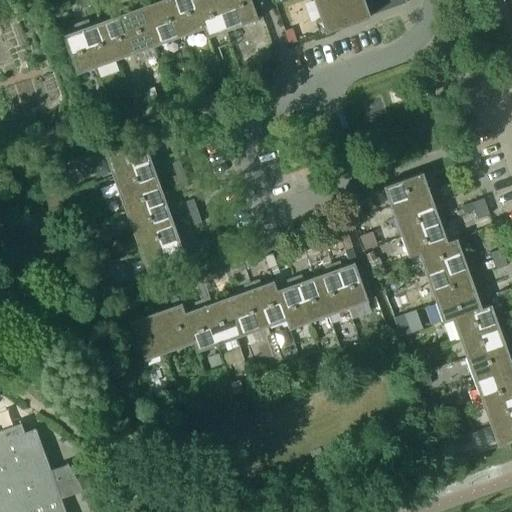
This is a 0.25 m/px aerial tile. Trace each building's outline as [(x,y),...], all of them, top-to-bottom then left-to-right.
[(63,12),(62,10),(58,0),(50,4),(54,16),(63,12)] [(154,46),(184,35),(171,0),(156,0),(150,2),(157,22),(147,26),(154,46)] [(203,29),(192,0),(171,0),(184,35),(202,29),(203,29)] [(192,0),(203,29),(202,29),(206,38),(226,31),(219,11),(229,8),(226,0),(192,0)] [(226,0),(229,8),(219,11),(226,31),(257,20),(249,0),(226,0)] [(312,0),(324,32),(407,2),(405,0),(312,0)] [(131,9),(130,6),(118,10),(134,53),(154,46),(147,26),(157,22),(150,2),(131,9)] [(110,13),(111,16),(101,20),(115,60),(134,53),(118,10),(110,13)] [(88,24),(87,21),(80,24),(95,67),(115,60),(101,20),(88,24)] [(76,74),(95,67),(80,24),(72,27),(73,29),(61,34),(76,74)] [(164,145),(172,142),(169,132),(160,135),(164,145)] [(104,156),(112,176),(155,161),(152,153),(149,154),(144,142),(104,156)] [(455,156),(458,164),(470,160),(467,152),(455,156)] [(158,168),(155,161),(112,176),(119,196),(158,182),(154,170),(158,168)] [(183,172),(179,161),(171,163),(175,175),(183,172)] [(42,179),(39,169),(32,171),(36,181),(42,179)] [(175,175),(180,187),(188,184),(183,172),(175,175)] [(382,186),(390,207),(410,200),(413,210),(433,203),(425,181),(429,179),(426,172),(422,173),(422,172),(382,186)] [(51,178),(36,183),(41,198),(56,192),(51,178)] [(162,192),(158,182),(119,196),(126,215),(169,199),(166,191),(162,192)] [(50,213),(64,209),(65,209),(61,194),(60,194),(46,198),(50,213)] [(471,202),(474,210),(486,206),(483,198),(471,202)] [(172,207),(169,199),(126,215),(132,234),(172,220),(168,208),(172,207)] [(197,211),(193,199),(185,202),(189,213),(197,211)] [(390,207),(400,237),(444,222),(441,213),(437,215),(433,203),(413,210),(410,200),(390,207)] [(474,210),(477,219),(489,214),(486,206),(474,210)] [(189,213),(193,225),(201,222),(197,211),(189,213)] [(176,231),(172,220),(132,234),(139,253),(183,238),(180,230),(176,231)] [(447,229),(444,222),(400,237),(408,257),(417,253),(447,242),(447,241),(443,230),(447,229)] [(372,231),(359,236),(364,248),(376,244),(372,231)] [(352,247),(348,235),(340,238),(344,250),(352,247)] [(185,245),(183,238),(139,253),(146,273),(186,259),(182,247),(185,245)] [(203,253),(211,250),(207,238),(199,240),(203,253)] [(456,238),(447,241),(447,242),(417,253),(424,273),(444,266),(448,276),(468,269),(460,247),(463,245),(460,238),(457,239),(456,238)] [(308,258),(320,254),(317,246),(305,250),(308,258)] [(504,256),(501,248),(489,252),(492,261),(504,256)] [(305,250),(293,254),(296,263),(308,258),(305,250)] [(364,255),(368,263),(377,259),(373,251),(364,255)] [(264,256),(264,257),(268,268),(276,265),(272,253),(264,256)] [(246,268),(258,264),(255,255),(243,260),(246,268)] [(507,265),(504,256),(492,261),(495,269),(507,265)] [(243,260),(231,264),(233,272),(246,268),(243,260)] [(340,262),(332,265),(347,308),(368,301),(353,261),(341,266),(340,262)] [(325,271),(313,276),(328,316),(347,308),(332,265),(324,268),(325,271)] [(424,273),(435,303),(478,288),(475,279),(472,281),(468,269),(448,276),(444,266),(424,273)] [(201,284),(213,280),(210,271),(198,276),(201,284)] [(198,276),(185,280),(188,288),(201,284),(198,276)] [(301,276),(294,279),(309,322),(328,316),(313,276),(303,280),(301,276)] [(290,329),(309,322),(294,279),(286,282),(287,285),(276,289),(275,289),(287,319),(287,320),(290,329)] [(33,280),(13,292),(23,308),(43,296),(33,280)] [(259,281),(250,284),(266,327),(287,320),(287,319),(275,289),(276,289),(272,280),(260,284),(259,281)] [(235,338),(266,327),(250,284),(243,286),(244,290),(233,294),(240,315),(229,319),(235,338)] [(166,287),(154,291),(157,300),(169,295),(166,287)] [(481,295),(478,288),(435,303),(442,323),(451,319),(482,308),(481,307),(477,296),(481,295)] [(508,288),(487,295),(489,304),(511,296),(508,288)] [(209,298),(201,301),(216,345),(235,338),(229,319),(240,315),(233,294),(211,302),(209,298)] [(125,295),(124,295),(117,298),(121,310),(129,307),(125,295)] [(156,334),(163,353),(195,342),(183,312),(184,312),(181,302),(179,303),(178,299),(170,302),(172,305),(159,310),(167,330),(156,334)] [(198,351),(216,345),(201,301),(194,304),(195,308),(184,312),(183,312),(195,342),(198,351)] [(451,319),(458,339),(498,324),(494,313),(497,312),(495,304),(491,305),(491,304),(481,307),(482,308),(451,319)] [(156,334),(167,330),(159,310),(138,318),(136,314),(129,317),(130,320),(129,321),(143,360),(163,353),(156,334)] [(394,317),(401,336),(412,332),(404,313),(394,317)] [(66,317),(60,323),(66,330),(72,323),(66,317)] [(502,335),(498,324),(458,339),(465,358),(509,343),(506,334),(502,335)] [(511,350),(509,343),(465,358),(472,377),(492,370),(497,381),(511,375),(511,363),(508,351),(511,350)] [(472,377),(483,408),(511,397),(511,375),(497,381),(492,370),(472,377)] [(428,373),(419,376),(423,386),(432,383),(428,373)] [(243,391),(239,380),(231,382),(234,393),(243,391)] [(511,397),(483,408),(490,427),(511,418),(511,397)] [(511,418),(490,427),(497,447),(511,441),(511,418)] [(0,511),(65,511),(60,496),(81,489),(82,491),(83,491),(67,462),(65,463),(66,464),(50,470),(35,428),(24,432),(20,423),(0,429),(0,511)]
